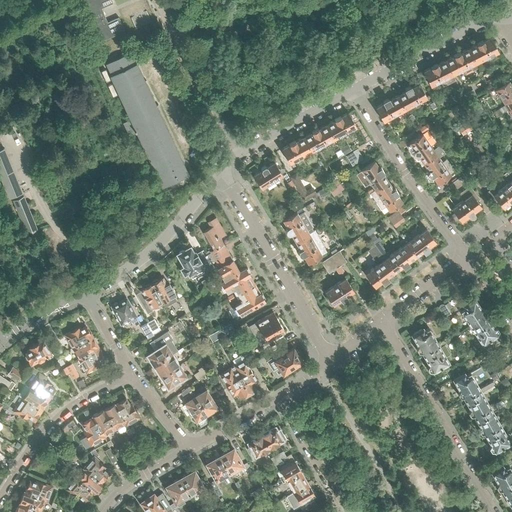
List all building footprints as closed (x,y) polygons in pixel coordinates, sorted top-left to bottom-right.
[(107,22),(101,8),(113,4),(111,0),(84,0),(102,41),(125,31),(119,17),(107,22)] [(499,52),(491,37),(482,41),(490,57),(499,52)] [(490,57),(482,41),(469,48),(476,63),(490,57)] [(476,63),(469,48),(445,60),(453,75),(463,70),(466,75),(479,68),(476,63)] [(183,164),(156,105),(137,64),(136,64),(131,53),(106,65),(111,76),(110,76),(115,87),(115,89),(116,88),(121,98),(120,99),(120,100),(121,99),(126,109),(125,109),(125,111),(126,110),(131,121),(124,124),(129,135),(135,132),(136,133),(137,132),(141,141),(140,141),(141,143),(142,143),(146,152),(145,153),(146,154),(147,154),(151,163),(150,164),(151,165),(152,165),(162,187),(176,180),(188,175),(183,164)] [(453,75),(445,60),(423,71),(431,86),(440,82),(443,87),(456,80),(453,75)] [(508,110),(511,107),(511,85),(508,80),(495,89),(505,105),(494,112),(497,117),(508,110)] [(427,98),(419,84),(411,88),(410,86),(404,89),(405,91),(397,96),(405,110),(427,98)] [(476,95),(473,89),(463,94),(466,100),(476,95)] [(405,110),(397,96),(389,100),(388,98),(382,102),(383,103),(375,108),(383,122),(405,110)] [(484,111),(479,103),(473,106),(479,114),(484,111)] [(356,127),(348,112),(326,124),(335,139),(356,127)] [(463,136),(473,129),(469,123),(459,130),(463,136)] [(335,139),(326,124),(304,137),(312,152),(335,139)] [(431,145),(436,141),(428,130),(430,129),(427,124),(419,129),(422,134),(409,142),(414,150),(413,152),(413,154),(414,155),(416,156),(418,155),(423,163),(442,150),(440,146),(434,150),(431,145)] [(312,152),(304,137),(282,149),(290,164),(312,152)] [(467,144),(463,138),(458,142),(462,148),(467,144)] [(22,194),(4,149),(0,150),(0,176),(9,199),(22,194)] [(344,155),(341,149),(335,152),(338,158),(344,155)] [(454,171),(446,159),(442,162),(440,158),(445,154),(442,150),(423,163),(429,171),(427,172),(427,174),(428,176),(430,177),(432,176),(438,184),(451,175),(450,174),(454,171)] [(388,181),(383,173),(384,171),(381,168),(379,168),(374,160),(361,169),(375,190),(388,181)] [(283,175),(274,162),(267,167),(265,166),(261,168),(261,170),(253,175),(262,189),(283,175)] [(511,178),(507,172),(503,175),(510,184),(498,193),(493,187),(487,192),(487,195),(494,204),(498,201),(503,208),(510,202),(511,202),(511,178)] [(306,190),(296,173),(290,177),(291,180),(296,188),(303,201),(317,194),(312,187),(306,190)] [(470,180),(465,174),(460,178),(464,183),(465,184),(470,180)] [(454,190),(464,183),(460,178),(450,185),(454,190)] [(334,196),(347,186),(344,181),(340,184),(337,179),(331,184),(327,186),(327,187),(331,193),(334,196)] [(296,188),(291,180),(287,183),(291,190),(296,188)] [(397,194),(398,192),(396,189),(393,189),(388,181),(375,190),(373,191),(370,193),(381,210),(386,207),(389,211),(402,202),(397,194)] [(481,206),(477,201),(481,198),(470,185),(458,194),(463,200),(452,209),(461,221),(469,216),(470,217),(472,217),(474,216),(475,214),(474,212),(481,206)] [(331,193),(327,187),(319,191),(322,197),(331,193)] [(38,230),(24,196),(12,200),(26,235),(38,230)] [(94,210),(89,199),(76,205),(81,216),(94,210)] [(405,220),(401,215),(406,211),(403,206),(388,217),(395,228),(405,220)] [(347,210),(344,213),(348,219),(352,217),(347,210)] [(313,227),(305,212),(299,215),(297,212),(283,220),(287,228),(286,229),(286,231),(287,233),(289,234),(291,234),(295,242),(309,233),(314,231),(312,228),(313,227)] [(226,235),(216,218),(208,222),(211,227),(206,231),(204,232),(214,251),(214,252),(224,245),(220,238),(226,235)] [(429,247),(436,242),(426,229),(423,226),(419,229),(422,232),(410,240),(407,236),(403,240),(415,257),(423,251),(424,253),(430,249),(429,247)] [(327,252),(314,230),(314,231),(309,233),(295,242),(300,250),(299,251),(298,253),(299,255),(301,256),(303,255),(308,263),(327,252)] [(414,258),(415,257),(403,240),(399,242),(402,247),(389,256),(385,250),(381,253),(385,259),(395,272),(403,266),(404,268),(409,264),(408,262),(414,258)] [(239,271),(224,245),(214,252),(212,253),(212,252),(211,253),(210,250),(205,253),(211,263),(212,263),(212,264),(213,264),(214,263),(215,262),(216,261),(217,263),(215,264),(217,268),(224,280),(220,282),(221,283),(219,285),(222,290),(225,289),(227,293),(232,289),(236,295),(238,294),(255,284),(249,275),(252,273),(249,267),(246,269),(245,268),(239,271)] [(211,268),(201,251),(197,254),(196,252),(193,253),(190,249),(189,248),(184,251),(182,250),(180,252),(179,254),(178,254),(184,265),(181,268),(184,274),(188,272),(190,275),(197,271),(198,272),(204,269),(205,271),(211,268)] [(343,256),(339,251),(334,254),(338,260),(343,256)] [(395,272),(385,259),(381,253),(379,251),(374,254),(375,256),(371,259),(377,266),(365,274),(375,287),(382,282),(383,283),(389,279),(387,278),(393,274),(395,272)] [(338,260),(334,254),(322,262),(325,268),(338,260)] [(345,270),(341,265),(338,260),(325,268),(329,273),(335,269),(339,274),(345,270)] [(176,295),(169,284),(167,285),(163,278),(158,280),(156,280),(153,281),(153,283),(152,284),(162,303),(165,308),(177,301),(174,296),(176,295)] [(347,297),(354,291),(345,278),(324,292),(333,305),(341,300),(343,301),(345,302),(346,300),(347,299),(347,297)] [(162,303),(152,284),(150,285),(148,284),(145,286),(145,288),(140,290),(141,292),(137,294),(148,313),(152,310),(151,309),(162,303)] [(264,299),(265,299),(262,293),(261,294),(255,284),(238,294),(240,298),(240,299),(240,300),(241,300),(242,301),(235,305),(235,307),(239,314),(239,313),(240,315),(265,301),(264,299)] [(192,310),(183,296),(178,299),(178,300),(186,314),(192,310)] [(135,315),(126,299),(118,303),(117,303),(114,304),(113,306),(112,307),(121,324),(129,319),(133,326),(139,323),(135,316),(135,315)] [(485,315),(487,312),(485,309),(482,309),(481,308),(480,308),(474,299),(458,309),(470,327),(471,327),(486,317),(485,315)] [(450,313),(445,305),(443,304),(442,304),(440,305),(439,306),(439,308),(439,309),(444,317),(450,313)] [(284,331),(281,325),(273,312),(256,322),(267,341),(276,336),(279,337),(282,335),(282,332),(284,331)] [(497,334),(499,331),(497,327),(493,328),(493,327),(493,328),(486,317),(471,327),(477,336),(476,337),(482,345),(486,350),(500,340),(496,335),(498,334),(497,334)] [(160,330),(154,319),(147,323),(153,334),(160,330)] [(154,335),(153,334),(147,323),(140,326),(148,339),(154,335)] [(225,335),(234,329),(231,323),(208,336),(212,343),(225,335)] [(92,338),(86,327),(79,331),(78,328),(65,335),(73,348),(74,347),(74,348),(92,338)] [(439,344),(430,328),(425,330),(424,328),(423,329),(422,328),(412,334),(418,344),(417,345),(418,346),(416,349),(418,353),(422,352),(422,354),(423,353),(439,345),(439,344)] [(228,340),(237,334),(234,329),(225,335),(228,340)] [(177,351),(178,351),(172,341),(173,340),(168,331),(153,341),(157,347),(154,349),(155,351),(148,355),(154,366),(172,354),(177,351)] [(465,342),(461,335),(455,338),(460,345),(465,342)] [(99,349),(92,338),(74,348),(80,359),(99,349)] [(50,353),(43,340),(29,347),(30,350),(25,353),(25,354),(25,355),(27,358),(28,359),(29,359),(31,363),(37,360),(39,361),(42,359),(43,357),(46,355),(49,359),(52,357),(50,353)] [(450,362),(447,356),(450,354),(445,345),(442,346),(441,347),(439,345),(423,353),(429,364),(429,365),(427,368),(429,371),(432,371),(433,372),(442,366),(442,367),(450,362)] [(302,362),(301,361),(301,359),(299,356),(298,355),(293,348),(287,352),(285,349),(267,361),(278,378),(302,362)] [(97,363),(104,359),(99,349),(80,359),(87,372),(99,365),(97,363)] [(160,378),(161,377),(179,365),(172,354),(154,366),(153,367),(160,378)] [(256,382),(257,379),(242,355),(233,360),(239,371),(246,383),(250,380),(252,384),(256,382)] [(266,368),(263,363),(267,360),(264,356),(255,362),(261,371),(266,368)] [(76,371),(72,364),(72,363),(66,367),(70,374),(76,371)] [(179,380),(186,376),(182,370),(184,369),(182,365),(180,366),(179,365),(161,377),(168,387),(175,383),(176,384),(180,382),(179,380)] [(208,373),(203,366),(198,370),(199,371),(194,375),(197,380),(208,373)] [(219,373),(215,366),(210,368),(214,376),(219,373)] [(23,374),(13,367),(8,373),(15,378),(19,380),(23,374)] [(480,389),(473,376),(476,374),(477,376),(484,372),(481,367),(479,368),(478,368),(465,375),(464,373),(453,379),(459,389),(458,389),(459,391),(458,394),(460,397),(463,397),(464,398),(465,399),(480,389)] [(240,386),(233,374),(230,369),(221,374),(221,375),(218,377),(222,384),(223,383),(226,387),(228,386),(232,394),(234,394),(238,392),(236,388),(240,386)] [(256,390),(252,384),(250,380),(246,383),(239,371),(233,374),(240,386),(236,388),(238,392),(242,398),(256,390)] [(9,382),(11,378),(13,379),(15,378),(8,373),(5,379),(0,375),(0,383),(7,388),(11,383),(9,382)] [(55,390),(48,386),(50,383),(45,380),(47,378),(39,373),(30,388),(29,388),(30,388),(48,401),(55,390)] [(511,385),(507,378),(501,381),(505,388),(511,385)] [(490,406),(486,399),(485,399),(483,395),(496,388),(492,382),(480,389),(465,399),(470,409),(468,412),(470,416),(474,416),(490,407),(491,407),(490,406)] [(48,401),(30,388),(29,388),(30,388),(25,385),(18,395),(23,398),(41,411),(48,401)] [(207,414),(196,396),(189,386),(181,392),(182,394),(179,396),(181,399),(183,398),(186,402),(185,403),(189,410),(192,414),(196,421),(207,414)] [(214,400),(211,396),(210,397),(204,386),(200,389),(202,393),(196,396),(207,414),(217,408),(213,401),(214,400)] [(41,411),(23,398),(15,410),(9,406),(7,410),(13,414),(15,411),(26,418),(28,416),(34,421),(41,411)] [(501,424),(496,416),(495,416),(492,410),(497,407),(498,410),(505,406),(502,399),(490,406),(491,407),(490,407),(474,416),(481,426),(480,427),(479,430),(481,433),(484,433),(484,434),(485,433),(501,424)] [(139,417),(132,405),(130,407),(126,400),(116,405),(127,424),(139,417)] [(127,424),(116,405),(115,403),(103,410),(114,429),(125,423),(126,424),(127,424)] [(114,429),(103,410),(92,417),(93,418),(103,436),(104,435),(114,429)] [(92,444),(104,437),(103,436),(93,418),(83,424),(87,431),(84,432),(87,437),(82,439),(87,447),(90,452),(95,449),(92,444)] [(511,443),(506,433),(506,434),(504,430),(508,428),(504,422),(501,424),(485,433),(491,444),(490,444),(491,445),(489,448),(491,451),(494,451),(503,446),(504,447),(511,443)] [(280,443),(286,439),(282,432),(281,433),(280,430),(278,431),(276,427),(271,430),(269,431),(268,430),(262,433),(263,434),(262,435),(270,449),(280,443)] [(270,449),(262,435),(260,436),(259,435),(254,438),(254,439),(252,440),(253,441),(248,444),(251,450),(249,451),(253,459),(270,449)] [(117,460),(110,448),(105,451),(112,463),(117,460)] [(99,455),(95,449),(90,452),(94,457),(95,458),(99,455)] [(242,465),(240,461),(241,460),(237,453),(236,454),(233,449),(226,453),(224,453),(222,454),(221,456),(220,457),(231,475),(238,471),(237,469),(242,465)] [(71,459),(60,450),(55,456),(65,465),(66,465),(71,460),(71,459)] [(133,460),(126,450),(121,453),(128,463),(133,460)] [(286,457),(283,451),(274,456),(277,462),(286,457)] [(109,474),(104,470),(106,468),(95,458),(94,457),(84,468),(86,470),(101,483),(109,474)] [(231,475),(220,457),(219,457),(217,457),(215,458),(214,460),(207,464),(210,469),(208,470),(211,475),(213,474),(216,481),(223,477),(223,479),(231,475)] [(277,469),(289,462),(286,457),(277,462),(274,464),(277,469)] [(279,485),(301,473),(302,472),(295,461),(280,469),(284,475),(280,478),(281,480),(277,483),(279,486),(279,485)] [(511,470),(509,466),(505,469),(503,466),(492,472),(498,482),(497,482),(498,484),(496,487),(498,490),(501,490),(502,491),(503,491),(511,485),(511,470)] [(103,484),(101,483),(86,470),(78,479),(92,493),(94,494),(103,484)] [(203,488),(201,484),(204,482),(207,480),(207,479),(201,482),(198,476),(197,476),(194,471),(187,475),(185,475),(183,476),(182,478),(180,479),(189,496),(203,488)] [(308,483),(301,473),(279,485),(282,490),(290,486),(293,492),(308,483)] [(219,490),(211,476),(207,479),(207,480),(209,483),(210,483),(216,493),(215,494),(218,498),(221,497),(218,492),(219,490)] [(92,493),(78,479),(77,479),(76,478),(67,488),(60,485),(58,489),(66,492),(67,490),(77,498),(79,496),(85,501),(92,493)] [(189,496),(180,479),(179,480),(177,479),(175,481),(174,483),(167,487),(170,492),(169,492),(172,499),(173,498),(178,507),(185,503),(183,499),(189,496)] [(45,501),(51,486),(58,489),(60,485),(52,482),(51,486),(39,481),(38,484),(30,481),(26,492),(24,491),(19,503),(39,511),(44,500),(45,501)] [(315,495),(308,483),(293,492),(300,503),(315,495)] [(511,485),(503,491),(509,502),(511,508),(511,485)] [(165,511),(162,507),(163,506),(162,504),(160,504),(153,494),(141,502),(144,507),(144,508),(146,511),(165,511)] [(38,511),(39,511),(19,503),(15,511),(38,511)]
